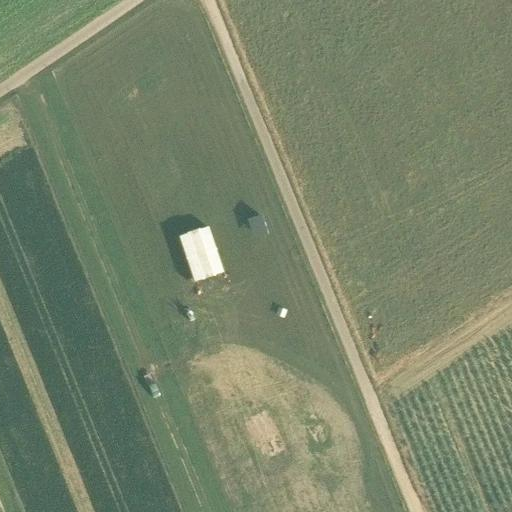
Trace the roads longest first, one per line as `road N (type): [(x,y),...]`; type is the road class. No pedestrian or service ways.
road 1 (track): [(208,0),(417,511)]
road 2 (track): [(134,0),(0,87)]
